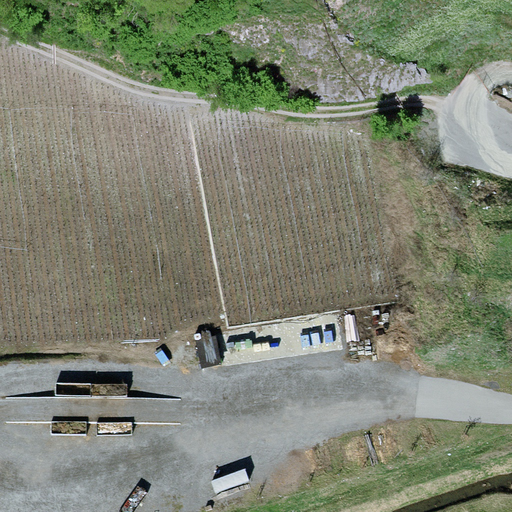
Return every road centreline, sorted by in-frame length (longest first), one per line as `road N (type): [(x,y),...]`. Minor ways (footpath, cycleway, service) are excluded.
road 1 (track): [(0,33),(167,96),(324,113),(401,101),(460,109)]
road 2 (track): [(511,149),(465,124),(460,109),(483,72),(511,72)]
